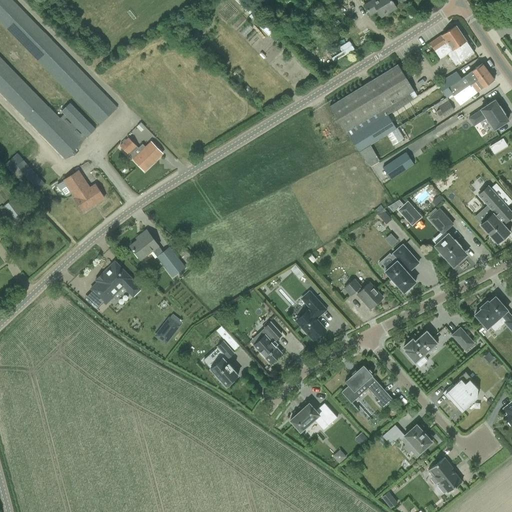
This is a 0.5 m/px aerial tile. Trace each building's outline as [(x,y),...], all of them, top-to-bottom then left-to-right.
[(10,0),(0,0),(0,22),(28,51),(31,54),(99,124),(116,107),(10,0)] [(377,11),(380,15),(387,11),(388,13),(395,8),(390,0),(377,0),(373,3),(371,1),(364,6),(369,15),(377,11)] [(233,31),(238,36),(247,29),(242,23),(233,31)] [(455,26),(429,43),(439,59),(447,54),(455,66),(474,53),(455,26)] [(69,103),(56,116),(0,58),(0,92),(64,158),(94,128),(69,103)] [(481,64),(461,79),(466,87),(488,72),(483,65),(482,63),(481,64)] [(333,104),(329,106),(334,115),(344,131),(345,132),(346,132),(350,138),(417,96),(397,64),(370,81),(364,85),(333,104)] [(417,96),(350,138),(358,152),(369,145),(452,94),(453,96),(466,87),(461,79),(456,72),(417,96)] [(466,87),(453,96),(460,105),(466,101),(494,80),(488,72),(466,87)] [(414,87),(421,84),(418,77),(411,80),(414,87)] [(480,110),(468,118),(473,125),(486,117),(493,130),(508,121),(503,114),(504,114),(499,106),(498,107),(494,100),(480,109),(480,110)] [(448,101),(438,107),(444,117),(454,110),(448,101)] [(136,127),(140,132),(145,127),(140,123),(136,127)] [(396,128),(386,135),(392,146),(403,139),(396,128)] [(443,130),(432,137),(438,146),(449,139),(443,130)] [(487,152),(501,144),(497,135),(482,143),(487,152)] [(119,146),(137,164),(144,171),(162,154),(150,142),(145,147),(142,144),(138,148),(128,137),(119,146)] [(369,145),(358,152),(369,167),(379,161),(369,145)] [(22,160),(10,171),(26,189),(29,187),(35,193),(42,186),(37,180),(39,178),(22,159),(22,160)] [(62,180),(77,203),(83,212),(103,198),(94,184),(84,191),(72,174),(62,180)] [(379,189),(390,186),(388,178),(377,181),(379,189)] [(511,216),(511,212),(487,186),(485,188),(484,187),(479,191),(480,193),(477,195),(495,214),(494,215),(492,213),(479,225),(497,245),(510,233),(500,222),(501,221),(504,224),(511,216)] [(13,199),(2,207),(14,223),(25,215),(13,199)] [(407,201),(397,210),(411,227),(422,217),(407,201)] [(391,205),(385,211),(388,214),(394,209),(391,205)] [(439,209),(429,218),(444,236),(434,246),(441,253),(439,254),(443,258),(444,257),(451,265),(455,261),(456,263),(463,258),(462,257),(462,258),(461,256),(464,253),(459,247),(459,246),(454,240),(453,240),(445,231),(452,224),(439,209)] [(378,217),(385,224),(391,219),(384,211),(378,217)] [(129,246),(135,254),(140,260),(151,252),(172,278),(185,267),(169,247),(162,252),(146,230),(139,235),(141,237),(129,246)] [(387,244),(392,238),(383,231),(378,237),(387,244)] [(396,261),(384,272),(391,280),(390,281),(394,286),(396,284),(402,292),(403,293),(404,292),(405,291),(406,293),(411,288),(409,287),(414,282),(414,283),(415,282),(414,281),(406,272),(408,271),(418,263),(402,245),(392,254),(399,261),(397,262),(396,261)] [(310,254),(306,258),(311,264),(315,260),(310,254)] [(98,283),(91,289),(105,303),(122,286),(132,296),(139,289),(129,279),(130,279),(114,263),(102,275),(101,274),(96,279),(97,280),(96,281),(98,283)] [(353,279),(344,288),(351,295),(355,291),(357,293),(357,294),(370,308),(382,298),(368,283),(361,290),(359,288),(360,287),(353,279)] [(308,311),(296,321),(302,328),(301,329),(305,334),(307,333),(313,340),(324,329),(315,319),(325,310),(309,292),(302,299),(311,309),(308,311)] [(481,309),(474,315),(486,328),(490,325),(491,327),(497,321),(496,320),(501,315),(506,321),(504,322),(511,331),(511,315),(511,317),(506,311),(507,310),(495,297),(488,303),(487,301),(480,307),(481,309)] [(166,345),(180,326),(169,317),(154,336),(166,345)] [(263,336),(253,345),(269,363),(281,353),(271,342),(275,339),(281,334),(270,323),(265,327),(265,328),(260,332),(263,336)] [(460,328),(452,335),(465,350),(473,343),(460,328)] [(412,339),(403,347),(405,350),(404,351),(419,368),(427,360),(422,355),(436,343),(426,332),(414,342),(412,339)] [(223,341),(217,346),(218,347),(210,355),(216,362),(209,368),(215,374),(214,375),(219,381),(220,380),(226,386),(227,386),(228,387),(234,381),(233,380),(237,376),(232,370),(233,369),(228,363),(227,364),(224,360),(227,358),(228,358),(234,353),(223,341)] [(348,386),(341,392),(351,403),(358,396),(354,391),(363,383),(378,400),(376,402),(382,409),(392,399),(371,376),(372,375),(363,365),(344,381),(348,386)] [(452,384),(442,393),(448,400),(450,398),(460,409),(462,407),(464,410),(477,398),(476,397),(477,389),(469,380),(464,384),(460,379),(453,386),(452,384)] [(511,401),(503,409),(507,414),(504,416),(511,426),(511,401)] [(296,414),(290,420),(300,432),(318,415),(328,426),(337,418),(324,403),(315,411),(308,403),(302,409),(296,414)] [(404,436),(400,440),(405,445),(409,442),(414,447),(410,450),(416,457),(420,454),(419,452),(431,442),(416,425),(404,436)] [(354,439),(360,445),(367,439),(361,432),(354,439)] [(393,440),(386,432),(382,436),(388,444),(393,440)] [(332,458),(338,465),(346,459),(339,451),(332,458)] [(444,457),(428,470),(438,483),(439,482),(447,493),(461,482),(451,469),(452,468),(444,457)] [(381,497),(390,508),(397,503),(388,491),(381,497)]
